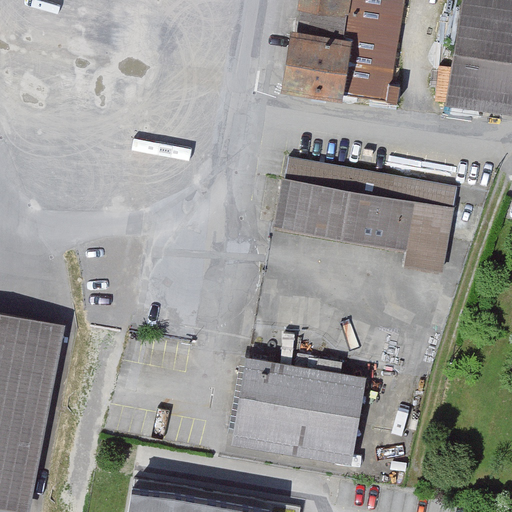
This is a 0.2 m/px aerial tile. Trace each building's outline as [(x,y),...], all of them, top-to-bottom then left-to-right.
[(392,100),(405,0),(295,0),(293,23),(284,22),(275,84),(392,100)] [(511,0),(455,0),(443,97),(511,106),(511,0)] [(400,261),(444,268),(457,178),(283,152),(272,225),(402,244),(400,261)] [(62,328),(0,316),(0,496),(28,502),(62,328)] [(240,351),(228,439),(350,455),(363,367),(240,351)] [(299,511),(301,506),(135,477),(128,511),(299,511)]
